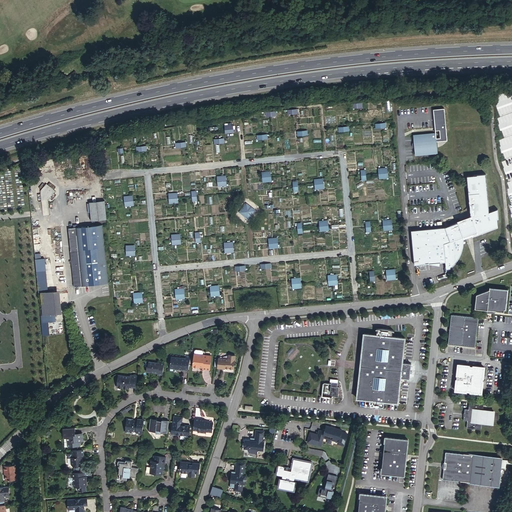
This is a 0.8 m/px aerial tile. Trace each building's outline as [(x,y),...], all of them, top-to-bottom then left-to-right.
[(435,133),(413,135),(414,143),(412,143),(412,146),(414,146),(415,154),(437,152),(435,133)] [(388,167),(379,168),(380,178),(389,177),(388,167)] [(271,171),(262,172),(263,182),(272,181),(271,171)] [(465,220),(459,222),(461,228),(462,228),(463,230),(462,230),(463,235),(464,239),(473,235),(473,238),(498,227),(497,219),(499,219),(498,209),(489,213),(486,174),(473,175),(474,182),(468,183),(471,218),(471,220),(466,222),(465,220)] [(227,175),(218,176),(219,186),(228,185),(227,175)] [(324,177),(315,178),(316,189),(325,188),(324,177)] [(178,192),(169,193),(170,203),(179,202),(178,192)] [(133,195),(124,196),(125,207),(134,206),(133,195)] [(102,202),(87,204),(89,223),(104,221),(102,202)] [(256,209),(247,202),(240,212),(249,218),(256,209)] [(392,219),(383,220),(384,229),(393,228),(392,219)] [(329,220),(320,220),(321,231),(330,230),(329,220)] [(410,230),(413,265),(444,262),(444,272),(447,271),(449,269),(454,265),(456,264),(458,261),(460,258),(461,255),(463,249),(464,243),(464,239),(463,235),(462,230),(463,230),(462,228),(461,228),(459,222),(449,225),(448,229),(445,230),(444,227),(435,228),(423,229),(410,230)] [(71,230),(66,230),(72,289),(108,285),(102,226),(76,229),(71,230)] [(181,233),(172,234),(173,244),(182,243),(181,233)] [(278,237),(269,238),(270,248),(279,247),(278,237)] [(234,241),(225,242),(226,252),(235,251),(234,241)] [(135,244),(127,245),(128,255),(136,254),(135,244)] [(45,260),(36,261),(39,294),(41,294),(49,294),(45,260)] [(391,268),(383,270),(384,280),(393,279),(391,268)] [(337,274),(329,275),(330,285),(338,284),(337,274)] [(301,277),(292,278),(293,288),(302,287),(301,277)] [(220,285),(211,286),(212,295),(221,294),(220,285)] [(184,288),(176,289),(177,299),(185,298),(184,288)] [(490,290),(477,295),(476,307),(488,309),(488,310),(497,311),(497,310),(505,310),(506,309),(508,290),(491,288),(490,290)] [(60,292),(41,294),(43,317),(56,316),(62,315),(60,292)] [(142,292),(134,292),(135,303),(144,302),(142,292)] [(450,343),(475,346),(479,317),(466,316),(453,314),(451,329),(450,343)] [(56,316),(43,317),(44,324),(57,323),(56,316)] [(411,370),(410,370),(411,363),(402,362),(405,337),(392,336),(392,330),(389,329),(386,328),(383,328),(379,328),(376,328),(376,334),(363,333),(356,398),(369,399),(368,405),(371,406),(373,407),(377,407),(379,407),(381,407),(384,407),(385,401),(398,402),(400,377),(409,378),(410,373),(411,373),(411,372),(411,371),(411,370)] [(203,366),(203,367),(203,369),(208,369),(209,355),(205,355),(205,354),(194,352),(193,366),(199,367),(199,365),(203,366)] [(184,368),(189,369),(190,356),(185,355),(185,357),(171,355),(169,369),(174,370),(174,367),(174,366),(177,366),(177,368),(182,368),(182,367),(184,367),(184,368)] [(222,367),(225,367),(234,368),(235,359),(219,357),(218,368),(222,368),(222,367)] [(158,373),(163,373),(165,360),(159,360),(159,361),(148,360),(148,363),(146,363),(146,367),(148,370),(153,371),(154,370),(155,371),(158,371),(158,373)] [(457,389),(482,392),(485,366),(460,363),(457,389)] [(129,386),(136,387),(137,375),(132,374),(129,374),(129,375),(118,374),(117,386),(124,387),(124,386),(127,386),(127,388),(129,388),(129,386)] [(331,381),(331,382),(324,382),(323,384),(322,395),(338,396),(338,387),(337,387),(337,379),(330,378),(330,381),(331,381)] [(482,422),(493,423),(494,411),(483,410),(484,403),(470,401),(469,408),(465,408),(464,420),(468,420),(467,427),(481,429),(482,422)] [(171,433),(189,435),(190,425),(181,424),(182,416),(174,415),(174,423),(172,423),(171,433)] [(195,417),(193,430),(199,430),(199,431),(206,432),(207,431),(212,432),(214,422),(208,421),(203,421),(203,419),(203,418),(195,417)] [(139,433),(142,433),(144,420),(137,419),(137,420),(137,421),(133,421),(133,419),(133,418),(127,418),(125,432),(131,432),(131,431),(136,431),(136,433),(139,433)] [(168,433),(169,421),(162,420),(162,421),(157,421),(157,419),(150,419),(149,431),(156,431),(156,430),(161,430),(161,432),(168,433)] [(318,434),(318,436),(310,434),(309,438),(308,442),(321,445),(324,436),(338,440),(338,442),(344,444),(348,434),(341,432),(342,430),(326,425),(325,431),(320,430),(319,435),(318,434)] [(75,434),(75,427),(63,428),(64,435),(67,435),(67,438),(68,447),(81,446),(80,445),(81,445),(81,443),(80,442),(80,441),(83,441),(82,433),(75,434)] [(250,440),(245,440),(244,448),(249,449),(249,453),(257,454),(257,450),(263,450),(264,442),(262,442),(263,431),(255,430),(255,438),(254,441),(250,440)] [(409,439),(385,437),(381,473),(404,476),(407,455),(409,439)] [(82,449),(71,450),(72,453),(72,456),(71,456),(71,464),(74,466),(83,465),(82,456),(83,455),(82,449)] [(444,468),(444,469),(443,479),(499,485),(502,458),(446,451),(445,462),(445,463),(447,464),(446,468),(444,468)] [(161,470),(163,471),(164,471),(166,457),(155,455),(154,460),(153,460),(151,460),(150,473),(161,474),(161,470)] [(130,476),(137,476),(139,464),(132,463),(132,460),(126,459),(126,461),(125,462),(120,462),(119,468),(119,473),(120,473),(120,479),(126,479),(127,474),(130,474),(130,476)] [(294,479),(308,481),(311,463),(292,460),(290,471),(283,470),(284,467),(278,466),(276,476),(282,477),(282,480),(281,479),(279,489),(294,491),(296,482),(294,482),(294,479)] [(195,473),(199,473),(200,463),(193,462),(193,463),(181,461),(180,471),(188,472),(187,475),(194,476),(195,473)] [(244,465),(236,464),(235,472),(235,475),(231,474),(230,487),(234,488),(233,491),(241,491),(242,484),(245,484),(246,476),(243,475),(244,465)] [(4,471),(4,475),(4,481),(15,480),(14,466),(2,466),(2,471),(4,471)] [(83,476),(83,472),(71,473),(71,478),(73,478),(73,487),(78,487),(78,492),(85,492),(85,486),(84,476),(83,476)] [(337,476),(328,473),(325,484),(326,484),(325,489),(319,487),(317,495),(327,497),(327,496),(332,497),(334,490),(333,490),(334,485),(335,486),(337,476)] [(212,484),(210,493),(220,496),(223,488),(212,484)] [(8,486),(0,487),(0,500),(4,501),(4,498),(9,497),(8,486)] [(386,511),(387,495),(361,493),(359,511),(386,511)] [(88,506),(87,498),(67,499),(68,506),(69,506),(69,509),(75,508),(75,511),(84,511),(84,509),(83,508),(82,507),(82,506),(85,506),(88,506)]
